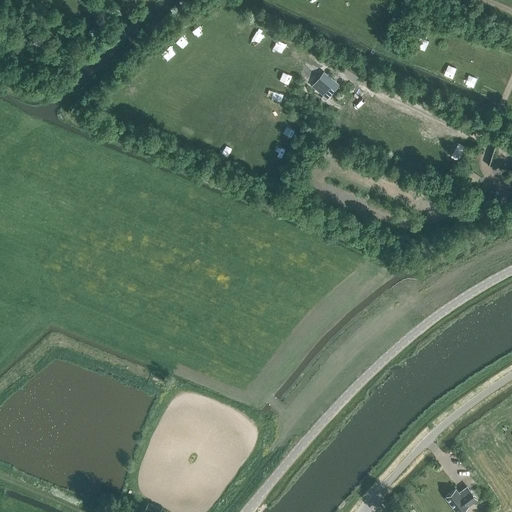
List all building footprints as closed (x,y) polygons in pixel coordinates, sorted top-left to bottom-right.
[(235,27),(245,31),(249,22),(239,17),(235,27)] [(185,48),(191,43),(184,34),(178,40),(185,48)] [(169,61),(176,53),(170,47),(162,54),(169,61)] [(448,64),(444,73),(453,77),(457,68),(448,64)] [(338,85),(326,74),(316,86),(330,96),(338,85)] [(465,83),(474,87),(478,78),(469,74),(465,83)] [(275,90),(273,100),(282,102),(284,92),(275,90)] [(376,101),(382,104),(386,96),(379,93),(376,101)] [(400,99),(395,108),(403,111),(407,102),(400,99)] [(286,125),(282,131),(291,137),(295,131),(286,125)] [(181,127),(178,135),(188,139),(191,130),(181,127)] [(277,154),(282,144),(273,140),(269,150),(277,154)] [(459,142),(452,156),(457,159),(465,145),(459,142)] [(468,505),(477,498),(470,489),(461,496),(456,488),(445,496),(457,511),(460,511),(469,506),(468,505)] [(149,502),(143,511),(160,511),(162,509),(149,502)]
